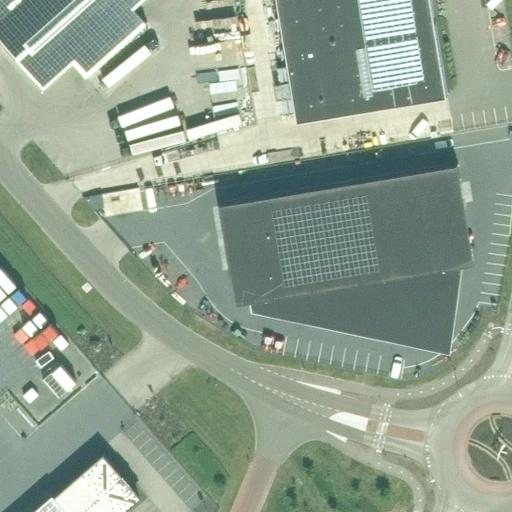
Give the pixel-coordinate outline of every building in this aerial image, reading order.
[(0,0),(0,40),(43,89),(72,63),(86,78),(148,22),(134,8),(142,0),(0,0)] [(448,93),(432,0),(278,0),(298,118),(448,93)] [(474,263),(468,227),(464,204),(457,163),(220,203),(237,302),(249,300),(251,307),(256,306),(317,318),(317,321),(344,326),(345,324),(406,336),(407,336),(408,336),(410,336),(411,337),(412,337),(413,337),(415,337),(416,337),(417,336),(419,336),(420,336),(421,336),(422,336),(424,335),(425,335),(426,334),(427,334),(429,334),(430,333),(431,332),(432,332),(433,331),(434,330),(435,330),(436,329),(437,328),(438,327),(439,326),(440,325),(441,325),(442,324),(443,323),(444,322),(444,320),(445,319),(446,318),(446,317),(447,316),(448,315),(448,314),(449,312),(449,311),(449,310),(450,309),(450,307),(450,306),(451,305),(451,304),(456,265),(463,264),(474,263)] [(103,197),(84,200),(95,213),(105,208),(103,197)] [(10,282),(0,290),(0,323),(26,300),(10,282)] [(126,511),(143,498),(103,453),(55,495),(54,496),(53,494),(31,511),(126,511)]
